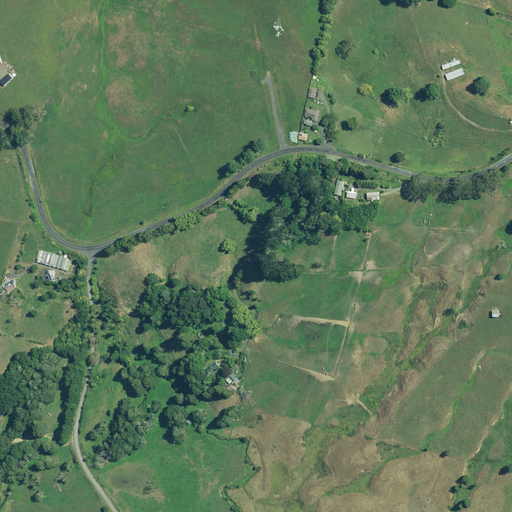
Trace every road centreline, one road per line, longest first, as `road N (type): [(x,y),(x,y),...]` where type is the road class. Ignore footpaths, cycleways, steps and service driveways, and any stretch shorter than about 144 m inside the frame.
road 1 (unclassified): [(511,157),(450,180),(330,151),(289,150),(250,166),(199,208),(92,248)]
road 2 (unclassified): [(92,248),(92,319),(73,445),(112,511)]
road 3 (unclassified): [(92,248),(70,245),(47,226),(23,145),(0,120)]
